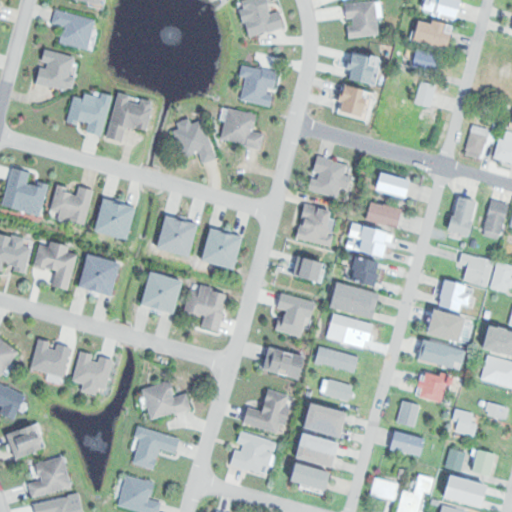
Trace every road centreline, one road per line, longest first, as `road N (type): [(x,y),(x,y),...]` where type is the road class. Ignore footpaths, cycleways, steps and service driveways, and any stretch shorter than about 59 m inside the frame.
road 1 (residential): [(348,511),(488,0)]
road 2 (residential): [(303,0),(307,72),(187,511)]
road 3 (residential): [(273,209),(0,134)]
road 4 (residential): [(230,360),(0,300)]
road 5 (residential): [(511,184),(295,122)]
